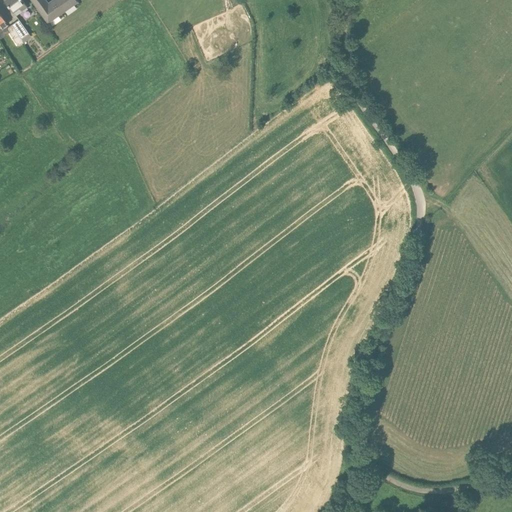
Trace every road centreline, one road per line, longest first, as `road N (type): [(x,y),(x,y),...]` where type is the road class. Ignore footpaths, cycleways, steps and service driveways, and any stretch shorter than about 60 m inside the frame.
road 1 (unclassified): [(342,511),(355,471),(361,383),(408,276),(420,210),(400,159),(347,80),(344,0)]
road 2 (track): [(356,460),(415,489),(511,477)]
